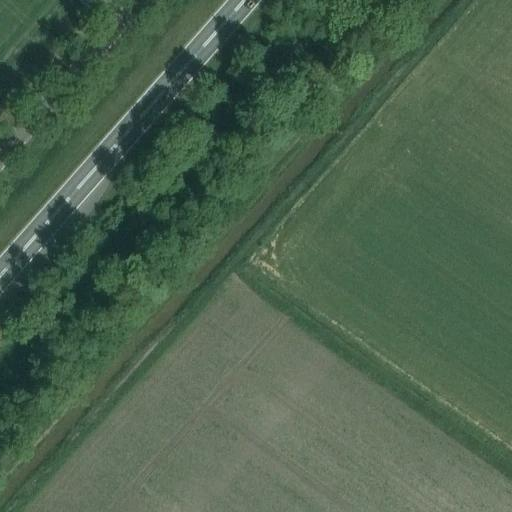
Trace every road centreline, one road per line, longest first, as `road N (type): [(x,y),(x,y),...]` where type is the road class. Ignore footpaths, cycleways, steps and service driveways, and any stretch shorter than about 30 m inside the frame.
road 1 (trunk): [(0,276),(244,0)]
road 2 (unclassified): [(0,159),(142,0)]
